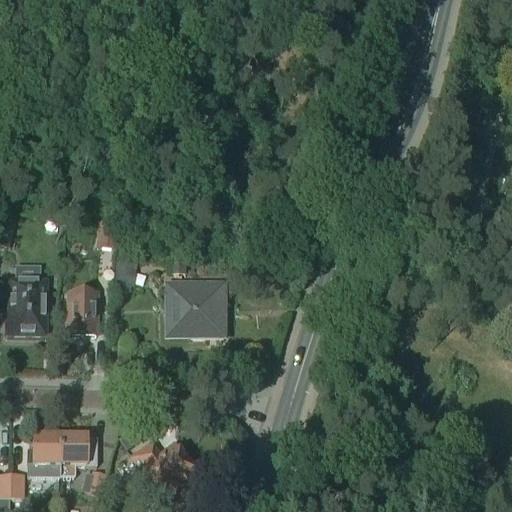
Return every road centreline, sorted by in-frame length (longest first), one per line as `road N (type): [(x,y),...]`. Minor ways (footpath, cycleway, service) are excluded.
road 1 (primary): [(286,421),(358,208),(413,101),(439,0)]
road 2 (tertiary): [(286,421),(216,402),(0,396)]
road 3 (residential): [(267,482),(402,511)]
